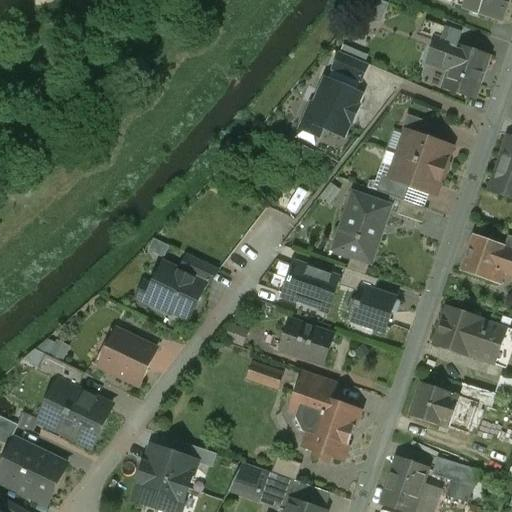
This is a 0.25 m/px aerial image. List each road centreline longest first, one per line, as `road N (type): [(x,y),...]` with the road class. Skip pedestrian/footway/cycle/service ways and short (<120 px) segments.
road 1 (residential): [(356,511),(511,68)]
road 2 (residential): [(85,511),(81,504),(276,238)]
